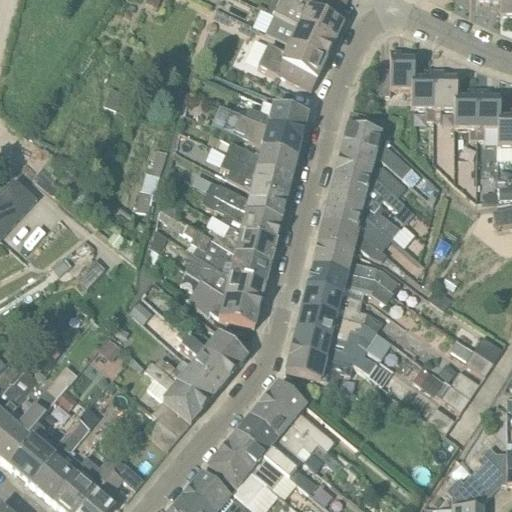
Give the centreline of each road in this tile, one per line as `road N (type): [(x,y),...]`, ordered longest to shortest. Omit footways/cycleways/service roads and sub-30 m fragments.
road 1 (residential): [(146,511),(265,368),(337,85),(358,36),(392,14)]
road 2 (residential): [(511,62),(392,14)]
